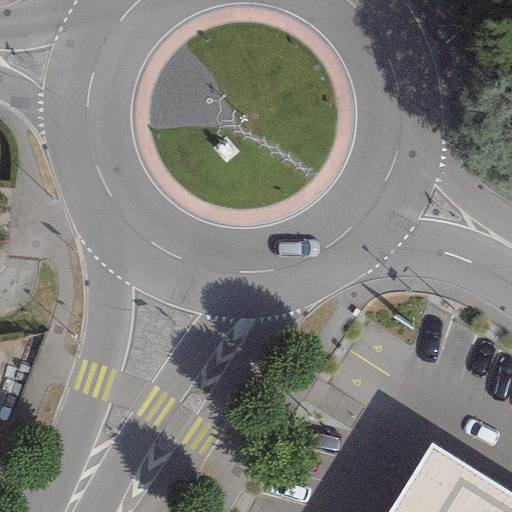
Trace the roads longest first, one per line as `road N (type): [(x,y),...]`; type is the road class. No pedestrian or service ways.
road 1 (tertiary): [(79,511),(178,260)]
road 2 (primary): [(178,260),(224,272),(272,270),(317,253),(354,224),(382,185)]
road 3 (primary): [(91,71),(84,116),(90,161),(109,202),(139,236),(178,260)]
road 4 (primary): [(511,271),(382,185)]
